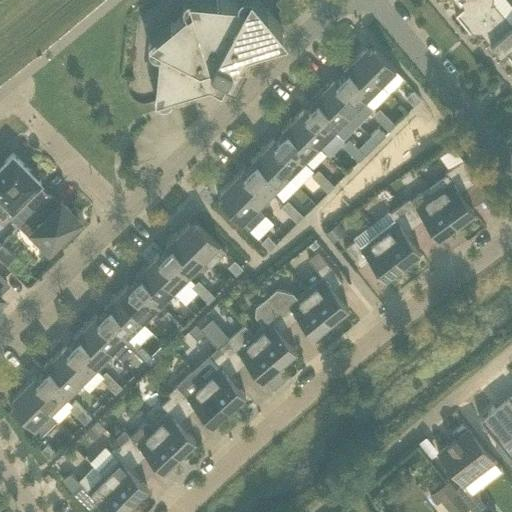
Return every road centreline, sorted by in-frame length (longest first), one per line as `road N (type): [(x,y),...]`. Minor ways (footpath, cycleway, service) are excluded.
road 1 (residential): [(182,511),(305,393),(511,236)]
road 2 (residential): [(123,214),(348,0)]
road 3 (unclassified): [(318,511),(511,351)]
road 4 (residential): [(511,168),(372,0)]
road 5 (residential): [(0,337),(123,214)]
road 6 (residential): [(123,214),(31,119)]
